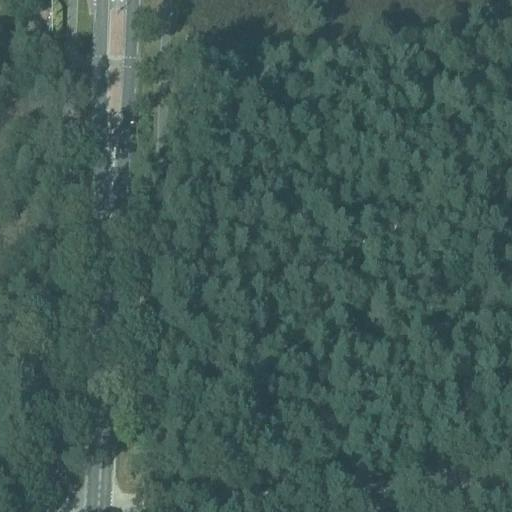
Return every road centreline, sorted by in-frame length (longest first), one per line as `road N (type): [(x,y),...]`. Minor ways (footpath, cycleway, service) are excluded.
road 1 (secondary): [(97,508),(117,0)]
road 2 (track): [(511,474),(159,499)]
